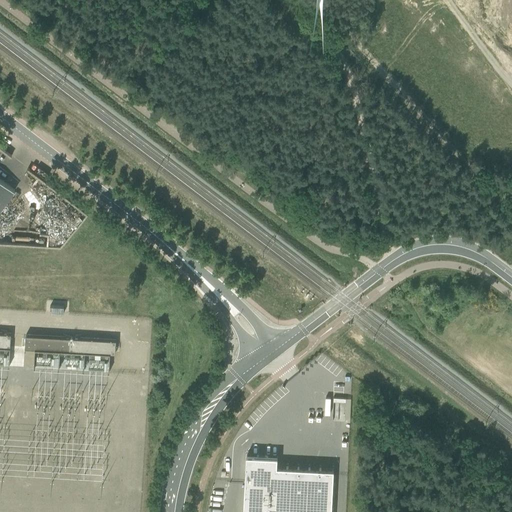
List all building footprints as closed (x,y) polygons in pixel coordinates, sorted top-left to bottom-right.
[(0,178),(0,209),(15,190),(0,178)] [(48,312),(64,313),(64,303),(48,303),(48,312)] [(0,346),(12,347),(13,332),(0,330),(0,346)] [(25,348),(34,348),(115,353),(116,340),(26,335),(25,348)] [(247,455),(243,511),(331,511),(334,469),(277,466),(277,457),(247,455)]
